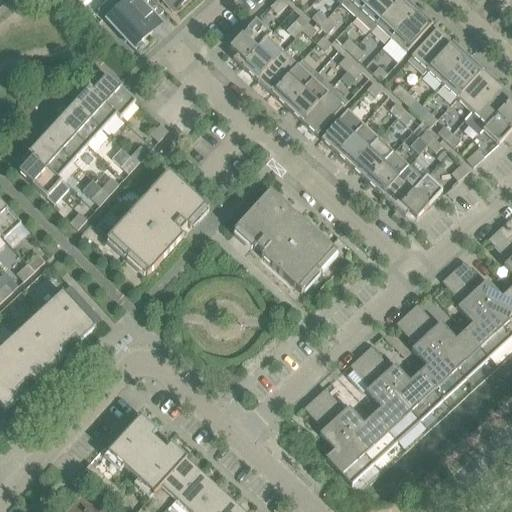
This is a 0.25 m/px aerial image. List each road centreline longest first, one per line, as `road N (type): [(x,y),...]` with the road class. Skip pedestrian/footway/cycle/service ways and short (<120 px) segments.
road 1 (residential): [(241,0),(180,61),(417,279)]
road 2 (residential): [(7,494),(126,367),(144,360),(240,442)]
road 3 (residential): [(240,442),(417,279)]
road 4 (residential): [(417,279),(511,191)]
